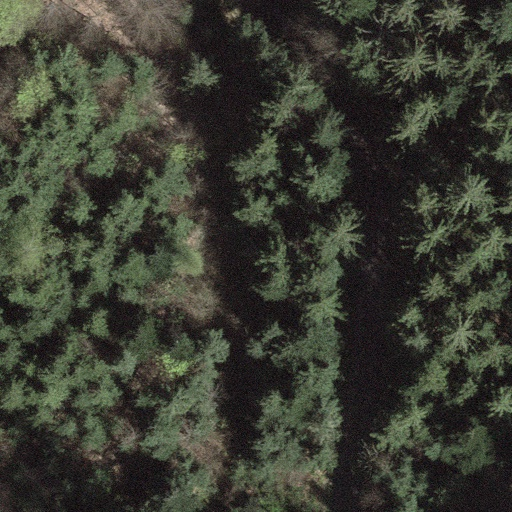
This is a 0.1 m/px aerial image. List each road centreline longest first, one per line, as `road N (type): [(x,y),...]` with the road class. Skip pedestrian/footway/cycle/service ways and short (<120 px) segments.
road 1 (track): [(359,511),(367,325),(361,206),(336,121),(281,33),(248,0)]
road 2 (track): [(364,393),(511,401)]
